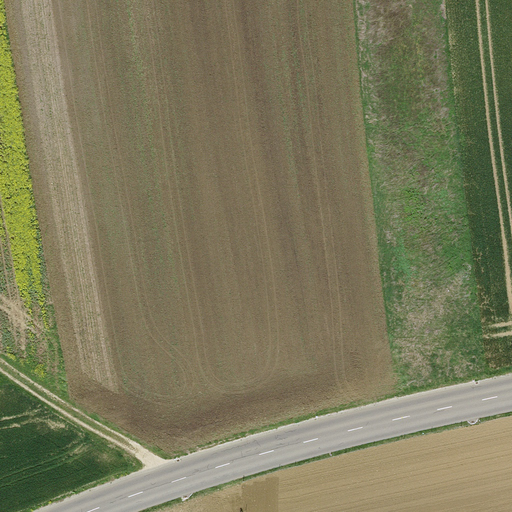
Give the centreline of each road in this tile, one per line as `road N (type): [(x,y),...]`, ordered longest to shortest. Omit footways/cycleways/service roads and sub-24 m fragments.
road 1 (tertiary): [(87,511),(268,450),(511,393)]
road 2 (track): [(174,481),(0,364)]
